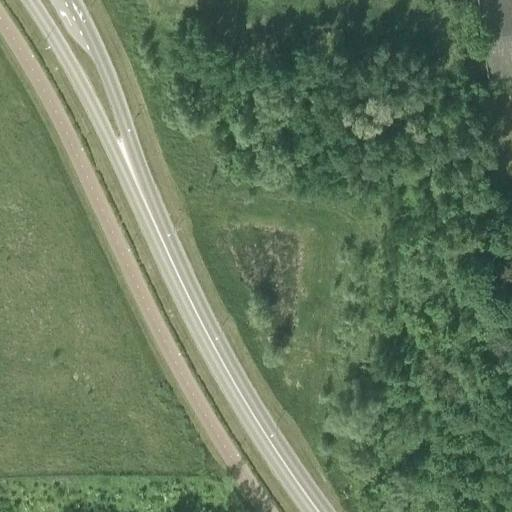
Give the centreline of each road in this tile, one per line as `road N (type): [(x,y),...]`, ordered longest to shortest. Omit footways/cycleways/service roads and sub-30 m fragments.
road 1 (secondary): [(127,167),(220,358),(318,511)]
road 2 (secondary): [(27,0),(127,167)]
road 3 (secondary): [(127,167),(117,97),(73,0)]
